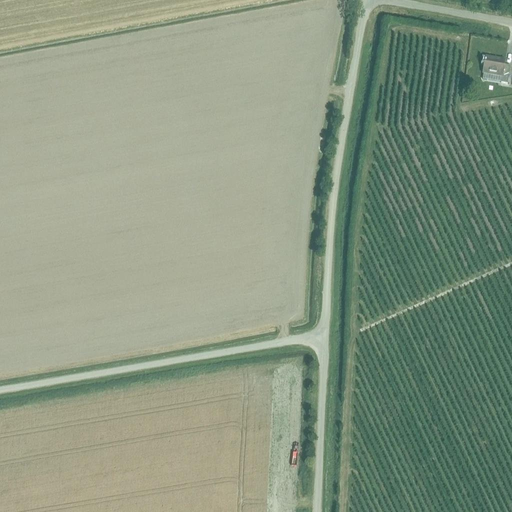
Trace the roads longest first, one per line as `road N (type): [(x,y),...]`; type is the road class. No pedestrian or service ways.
road 1 (unclassified): [(324,341),(337,177),(369,0)]
road 2 (unclassified): [(0,390),(324,341)]
road 3 (unclassified): [(316,511),(324,341)]
road 4 (unclassified): [(511,25),(382,0)]
